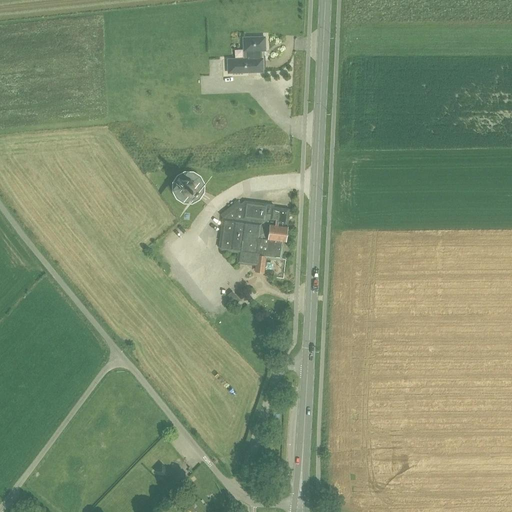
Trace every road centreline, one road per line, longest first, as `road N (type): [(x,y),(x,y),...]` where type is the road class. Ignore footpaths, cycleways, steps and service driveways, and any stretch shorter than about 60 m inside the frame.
road 1 (secondary): [(308,365),(326,0)]
road 2 (unclassified): [(0,509),(121,354)]
road 3 (unclassified): [(121,354),(0,204)]
road 4 (unclassified): [(238,493),(121,354)]
road 5 (unclassified): [(308,365),(280,368),(275,377),(238,493)]
road 6 (secondary): [(299,504),(308,365)]
